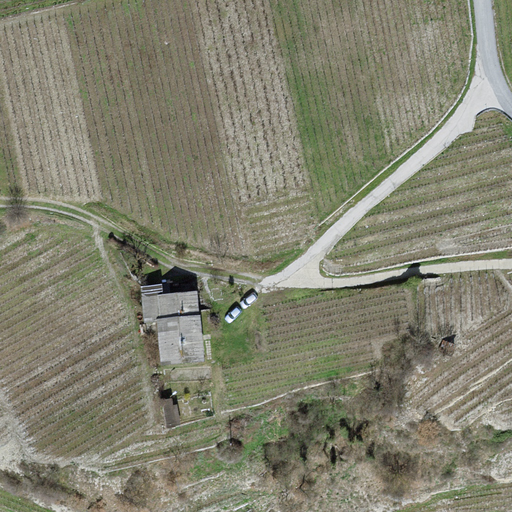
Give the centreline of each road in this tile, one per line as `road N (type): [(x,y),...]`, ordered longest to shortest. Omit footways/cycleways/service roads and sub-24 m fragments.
road 1 (track): [(485,64),(461,120),(285,282)]
road 2 (track): [(0,202),(83,215),(177,265),(285,282)]
road 3 (track): [(285,282),(511,263)]
